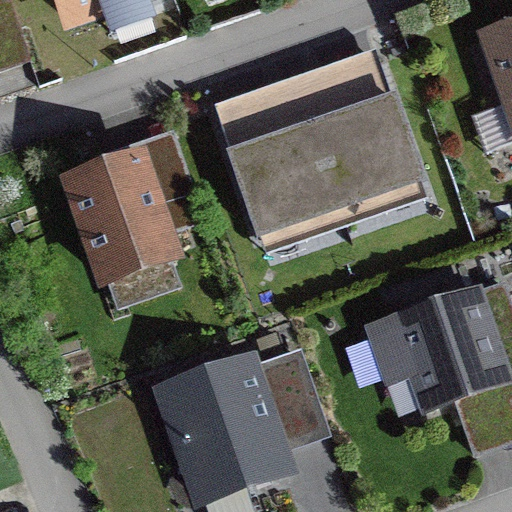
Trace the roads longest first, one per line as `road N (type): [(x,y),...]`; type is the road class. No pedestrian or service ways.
road 1 (residential): [(0,128),(361,0)]
road 2 (residential): [(0,360),(68,511)]
